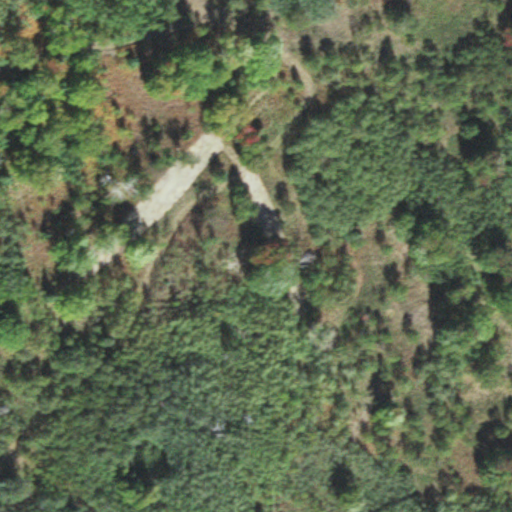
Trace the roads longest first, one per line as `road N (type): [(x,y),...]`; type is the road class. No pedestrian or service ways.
road 1 (track): [(0,441),(40,415),(132,301),(172,189),(252,163),(296,109),(296,65),(215,11)]
road 2 (track): [(240,0),(138,41),(0,44)]
